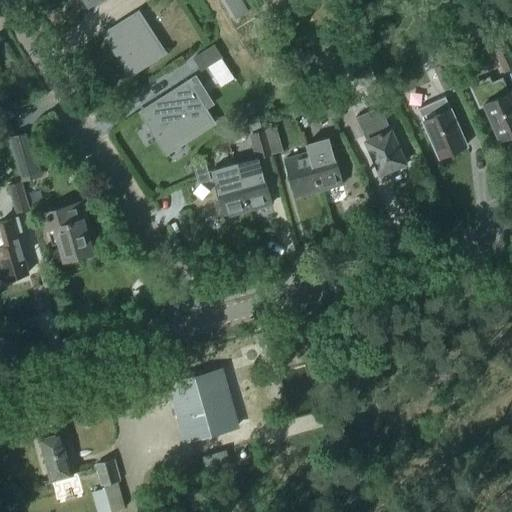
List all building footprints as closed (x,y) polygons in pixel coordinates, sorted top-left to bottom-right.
[(82,0),(87,8),(100,0),(82,0)] [(232,22),(248,13),(240,0),(220,0),(220,1),(232,22)] [(128,75),(159,56),(150,42),(153,40),(137,15),(104,36),(128,75)] [(200,72),(222,59),(213,45),(192,59),(200,72)] [(511,60),(505,46),(493,51),(502,73),(511,68),(511,60)] [(298,47),(292,49),(295,57),(301,55),(298,47)] [(311,50),(302,54),(306,63),(315,59),(311,50)] [(445,63),(432,68),(442,90),(455,85),(445,63)] [(489,79),(470,86),(474,95),(481,111),(485,109),(499,141),(511,134),(511,96),(511,95),(509,96),(502,80),(491,84),(489,79)] [(182,85),(140,112),(165,152),(211,123),(190,90),(194,87),(189,80),(182,85)] [(379,83),(365,89),(373,107),(386,101),(379,83)] [(347,112),(336,85),(321,92),(325,99),(328,97),(336,117),(347,112)] [(302,103),(289,107),(294,119),(306,112),(314,128),(328,121),(315,97),(303,104),(302,103)] [(438,158),(465,146),(444,98),(417,110),(438,158)] [(252,105),(240,108),(243,119),(255,115),(252,105)] [(379,174),(404,164),(379,107),(355,118),(379,174)] [(3,119),(13,116),(11,108),(1,111),(3,119)] [(246,120),(250,131),(259,129),(256,117),(246,120)] [(270,156),(282,152),(275,128),(263,132),(270,156)] [(257,159),(270,156),(263,132),(251,135),(257,159)] [(32,158),(25,134),(10,138),(22,181),(40,175),(35,157),(32,158)] [(330,147),(327,139),(304,146),(306,154),(307,154),(318,192),(341,186),(330,147)] [(295,198),(318,192),(307,154),(306,154),(284,160),(295,198)] [(197,185),(210,181),(204,159),(191,163),(197,185)] [(257,159),(234,165),(236,173),(247,212),(270,205),(257,159)] [(236,173),(234,165),(211,172),(224,218),(247,212),(236,173)] [(15,214),(30,210),(22,182),(7,186),(15,214)] [(64,205),(40,212),(46,231),(47,231),(52,246),(60,243),(65,261),(68,260),(71,263),(78,261),(79,257),(90,253),(84,232),(89,230),(81,202),(65,207),(64,205)] [(0,279),(4,278),(4,280),(6,280),(9,282),(18,280),(19,276),(28,273),(19,243),(24,242),(17,218),(0,222),(0,279)] [(184,442),(237,427),(225,387),(184,399),(188,415),(178,418),(184,442)] [(50,481),(71,475),(59,433),(39,439),(50,481)] [(121,490),(113,460),(95,465),(101,487),(105,486),(107,494),(112,511),(126,507),(121,490)]
